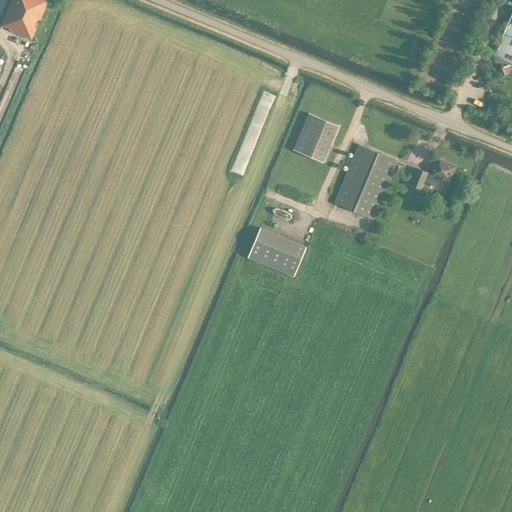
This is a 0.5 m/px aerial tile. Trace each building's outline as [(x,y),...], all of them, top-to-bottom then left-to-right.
[(45,0),(11,0),(1,25),(10,29),(10,30),(31,39),(48,1),(45,0)] [(511,11),(494,56),(511,64),(511,11)] [(309,113),(293,149),(324,162),(339,126),(309,113)] [(397,161),(359,145),(334,203),(373,219),(397,161)] [(455,166),(437,159),(431,174),(418,169),(411,185),(421,189),(422,185),(429,188),(434,177),(441,180),(442,179),(448,182),(455,166)] [(262,229),(248,259),(294,277),(306,247),(262,229)]
